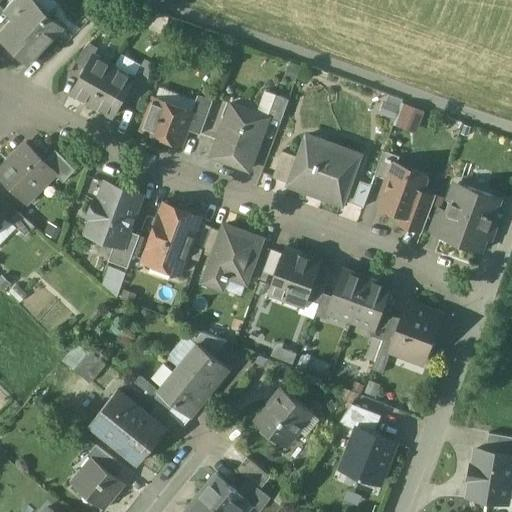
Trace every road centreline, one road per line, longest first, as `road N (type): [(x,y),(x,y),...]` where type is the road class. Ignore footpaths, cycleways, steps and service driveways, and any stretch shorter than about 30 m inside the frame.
road 1 (residential): [(485,290),(19,104)]
road 2 (track): [(148,0),(511,125)]
road 3 (residential): [(406,511),(485,290)]
